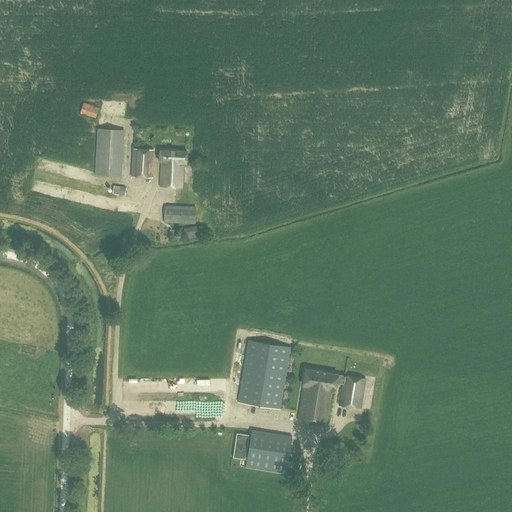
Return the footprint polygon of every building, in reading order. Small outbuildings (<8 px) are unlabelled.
[(100,108),(84,102),(80,113),(96,118),(100,108)] [(96,174),(122,176),(124,130),(99,129),(96,174)] [(132,175),(152,177),(154,149),(134,147),(132,175)] [(187,165),(187,151),(160,150),(160,161),(161,161),(161,186),(183,187),(183,165),(187,165)] [(45,197),(56,198),(58,186),(46,184),(45,197)] [(113,193),(125,195),(126,188),(114,186),(113,193)] [(166,205),(165,221),(195,222),(196,207),(166,205)] [(202,226),(187,230),(190,239),(205,234),(202,226)] [(248,340),(238,402),(280,409),(291,347),(248,340)] [(308,368),(299,420),(327,425),(333,389),(336,390),(337,382),(344,383),(340,404),(361,408),(366,378),(308,368)] [(292,437),(252,431),(246,468),(286,474),(292,437)]
